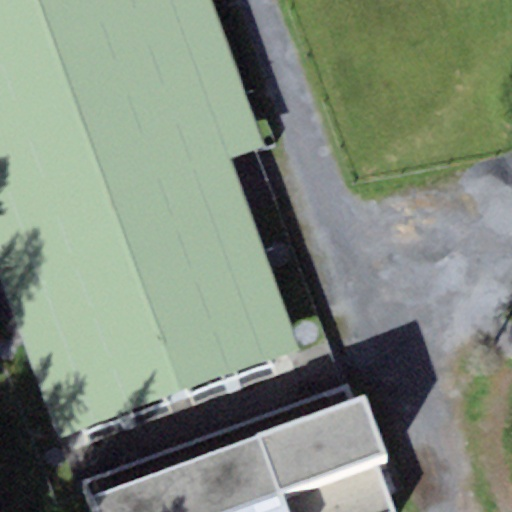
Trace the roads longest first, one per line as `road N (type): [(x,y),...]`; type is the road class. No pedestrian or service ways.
road 1 (track): [(398,394),(257,0)]
road 2 (track): [(398,394),(440,511)]
